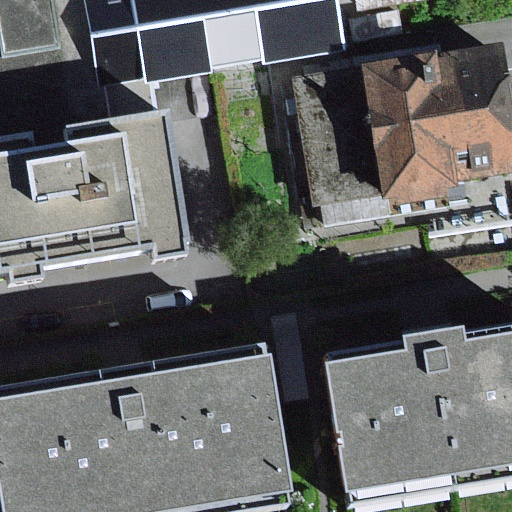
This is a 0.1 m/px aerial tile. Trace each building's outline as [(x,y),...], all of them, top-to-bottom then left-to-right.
[(0,0),(0,152),(159,126),(152,87),(100,95),(85,0),(0,0)] [(85,0),(100,95),(152,87),(343,56),(333,0),(85,0)] [(352,0),(355,15),(454,0),(352,0)] [(511,181),(511,98),(505,57),(301,88),(323,229),(465,207),(462,189),(511,181)] [(159,126),(0,152),(0,283),(16,281),(18,293),(48,289),(46,276),(158,259),(159,269),(195,264),(174,124),(159,126)] [(511,338),(336,368),(360,511),(405,511),(511,494),(511,338)] [(271,352),(0,396),(0,467),(7,511),(283,511),(297,510),(271,352)]
